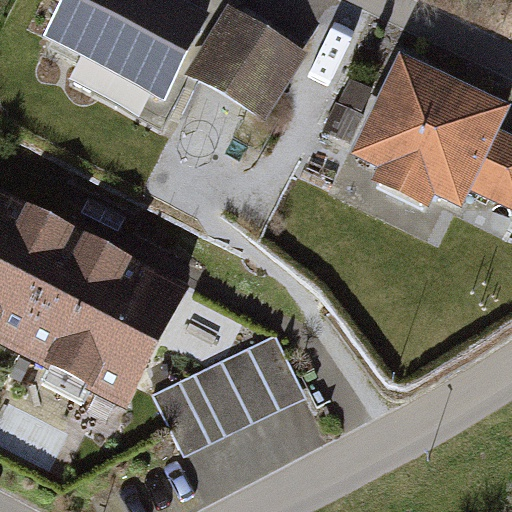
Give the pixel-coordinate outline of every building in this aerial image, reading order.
[(122,0),(68,0),(41,59),(161,115),(198,35),(122,0)] [(302,70),(221,23),(179,95),(260,143),(302,70)] [(511,156),(486,144),(496,125),(391,74),(340,179),(368,192),(361,206),(420,234),(426,221),(445,230),(456,208),(511,234),(511,156)] [(0,212),(0,376),(38,396),(33,404),(69,423),(73,414),(85,420),(75,438),(116,459),(138,416),(131,412),(185,310),(0,212)] [(276,350),(157,411),(190,475),(309,414),(276,350)]
